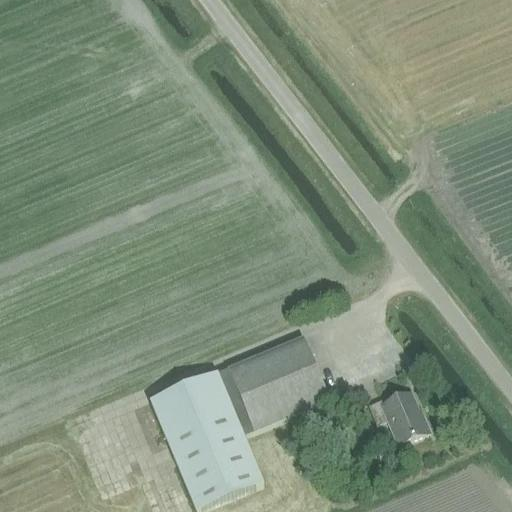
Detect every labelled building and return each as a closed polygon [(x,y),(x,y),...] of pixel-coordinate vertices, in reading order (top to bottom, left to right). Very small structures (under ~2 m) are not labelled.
[(303,342),(151,409),(196,511),(215,511),(265,490),(245,443),(331,405),(303,342)] [(427,436),(428,432),(426,425),(422,424),(411,398),(383,410),(381,405),(368,410),(377,430),(388,426),(399,451),(428,438),(427,436)] [(71,411),(80,432),(105,422),(97,402),(71,411)] [(95,461),(118,451),(107,424),(97,429),(101,439),(88,444),(95,461)] [(193,511),(188,495),(166,503),(169,511),(193,511)]
